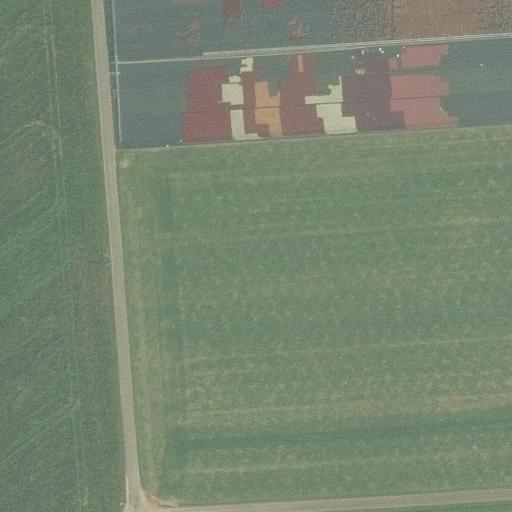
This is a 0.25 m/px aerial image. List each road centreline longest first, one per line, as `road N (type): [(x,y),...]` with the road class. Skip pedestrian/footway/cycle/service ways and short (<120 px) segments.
road 1 (unclassified): [(137,511),(97,0)]
road 2 (unclassified): [(511,500),(348,511)]
